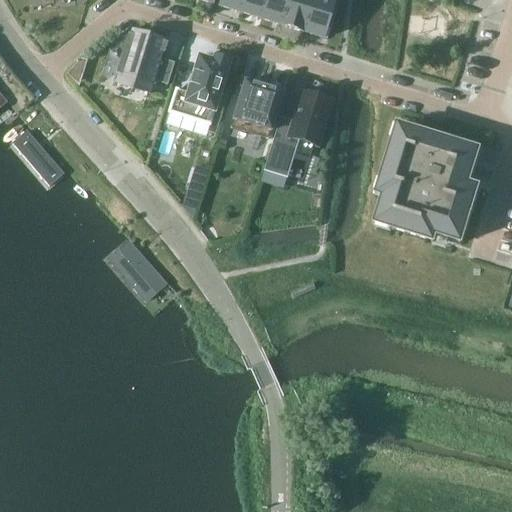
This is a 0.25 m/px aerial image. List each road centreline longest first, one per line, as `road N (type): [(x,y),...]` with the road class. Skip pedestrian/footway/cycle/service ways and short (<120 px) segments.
road 1 (unclassified): [(281,511),(276,415),(255,360),(132,184),(31,75)]
road 2 (residential): [(483,118),(116,11),(31,75)]
road 3 (track): [(247,348),(324,306),(356,302),(511,336)]
road 4 (track): [(276,415),(335,397),(511,435)]
